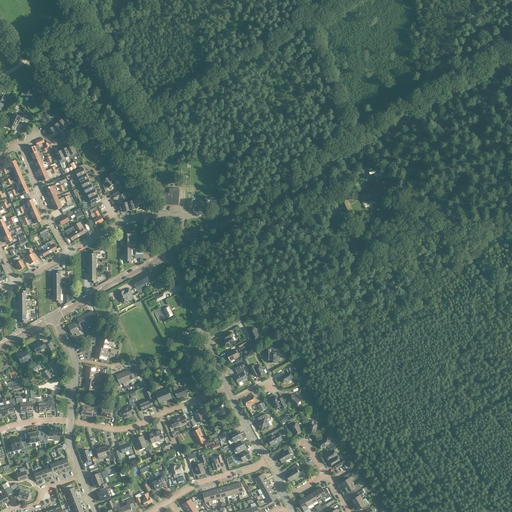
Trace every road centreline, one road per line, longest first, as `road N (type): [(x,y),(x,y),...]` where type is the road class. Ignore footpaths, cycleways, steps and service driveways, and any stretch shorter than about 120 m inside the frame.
road 1 (tertiary): [(186,237),(278,195),(511,63)]
road 2 (track): [(84,22),(167,156),(152,206)]
road 3 (unclassified): [(25,62),(145,191),(153,215)]
road 4 (track): [(306,21),(141,114)]
road 5 (track): [(354,152),(297,0)]
road 6 (tertiary): [(53,317),(170,254)]
road 7 (residential): [(68,253),(14,146)]
